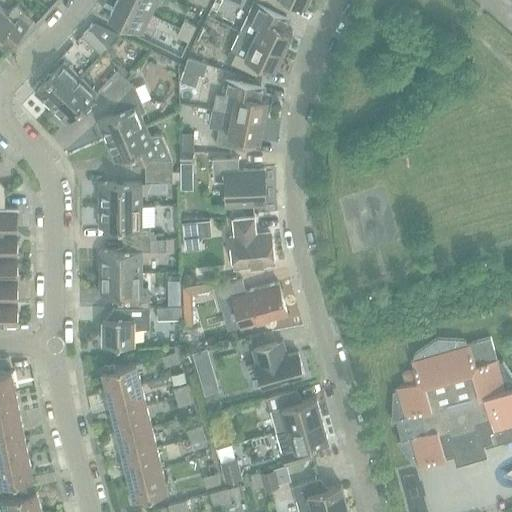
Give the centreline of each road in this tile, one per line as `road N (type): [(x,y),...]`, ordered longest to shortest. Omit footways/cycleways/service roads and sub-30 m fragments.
road 1 (residential): [(374,511),(305,272),(293,193),(298,115),(338,0)]
road 2 (residential): [(52,346),(52,187),(0,118)]
road 3 (residential): [(94,511),(52,346)]
road 4 (residential): [(83,0),(0,94)]
